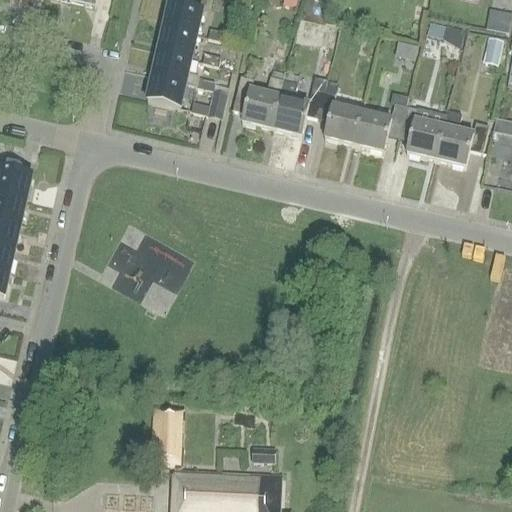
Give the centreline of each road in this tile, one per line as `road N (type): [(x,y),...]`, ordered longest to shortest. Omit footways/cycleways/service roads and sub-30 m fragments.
road 1 (residential): [(511,246),(86,146)]
road 2 (residential): [(86,146),(2,511)]
road 3 (residential): [(86,146),(99,74),(85,54),(0,35)]
